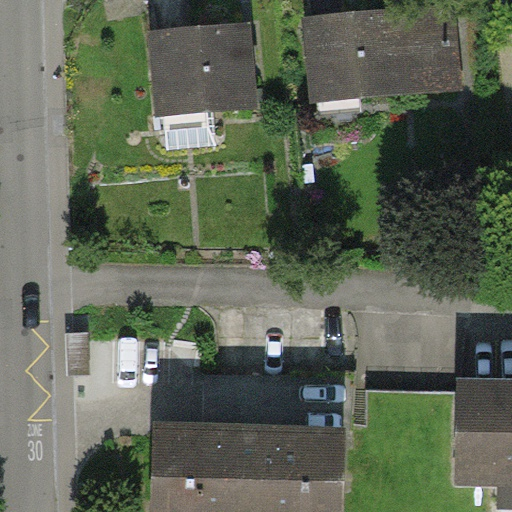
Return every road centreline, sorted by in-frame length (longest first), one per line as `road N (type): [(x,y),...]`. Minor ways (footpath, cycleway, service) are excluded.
road 1 (residential): [(20,161),(29,511)]
road 2 (residential): [(15,0),(20,161)]
